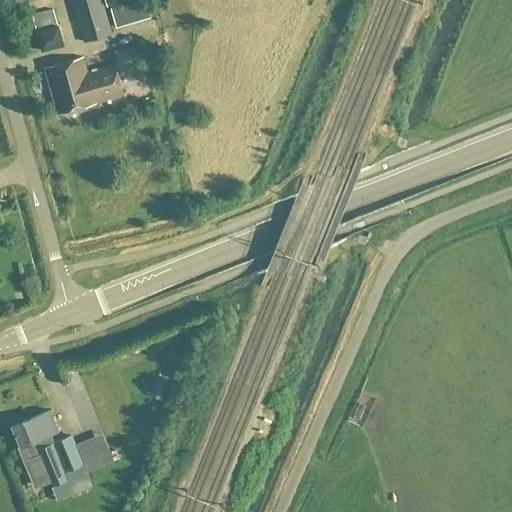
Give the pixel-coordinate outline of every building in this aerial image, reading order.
[(99,0),(70,0),(83,44),(110,36),(99,0)] [(102,0),(106,10),(128,3),(127,0),(102,0)] [(114,30),(151,20),(145,1),(109,11),(114,30)] [(58,29),(57,29),(52,10),(31,16),(36,34),(40,53),(62,48),(58,29)] [(121,64),(138,58),(134,43),(110,50),(114,61),(119,59),(121,64)] [(93,104),(85,75),(80,59),(43,70),(56,115),(94,104),(93,104)] [(85,75),(93,104),(121,97),(112,67),(85,75)] [(55,433),(46,412),(8,428),(33,487),(47,482),(49,488),(82,475),(67,438),(50,445),(46,437),(55,433)]
